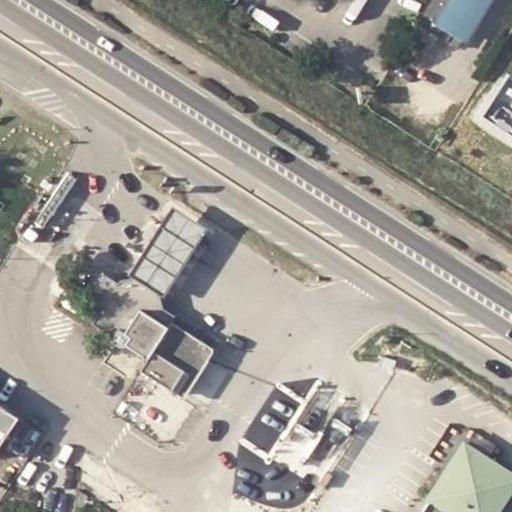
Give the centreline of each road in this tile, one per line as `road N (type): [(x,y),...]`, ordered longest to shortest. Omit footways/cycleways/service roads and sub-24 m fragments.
road 1 (unclassified): [(0,45),(511,375)]
road 2 (secondary): [(511,320),(14,0)]
